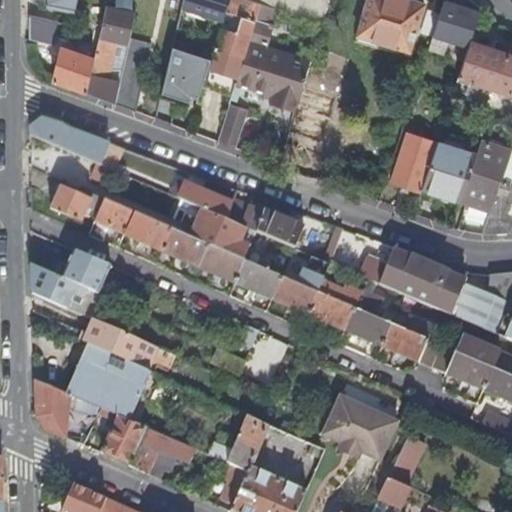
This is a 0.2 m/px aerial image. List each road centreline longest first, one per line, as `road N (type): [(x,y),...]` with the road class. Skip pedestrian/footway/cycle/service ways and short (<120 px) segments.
road 1 (residential): [(11,91),(422,235),(478,250),(511,249)]
road 2 (residential): [(12,215),(471,410)]
road 3 (residential): [(19,435),(12,215)]
road 4 (residential): [(187,511),(19,435)]
road 5 (residential): [(12,215),(11,91)]
